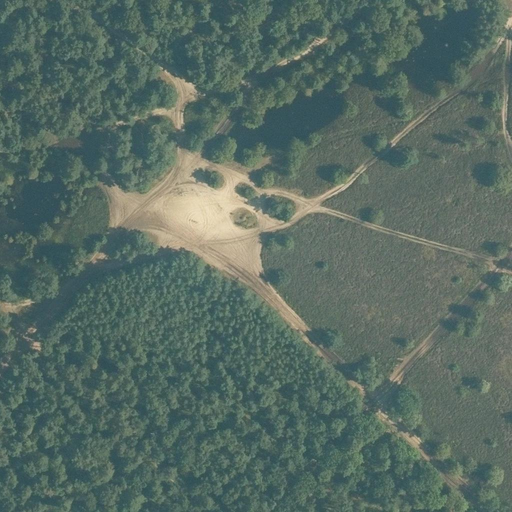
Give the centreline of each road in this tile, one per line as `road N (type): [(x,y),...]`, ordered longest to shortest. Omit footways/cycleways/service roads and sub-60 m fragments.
road 1 (track): [(0,79),(294,319),(506,511)]
road 2 (track): [(0,367),(270,70),(333,38),(374,0)]
road 3 (track): [(511,19),(466,85),(313,205),(260,235),(79,276)]
road 4 (track): [(264,511),(380,401),(511,251)]
road 5 (track): [(511,271),(313,205),(188,152)]
road 6 (track): [(0,145),(74,141),(270,70)]
road 7 (track): [(68,0),(206,93)]
